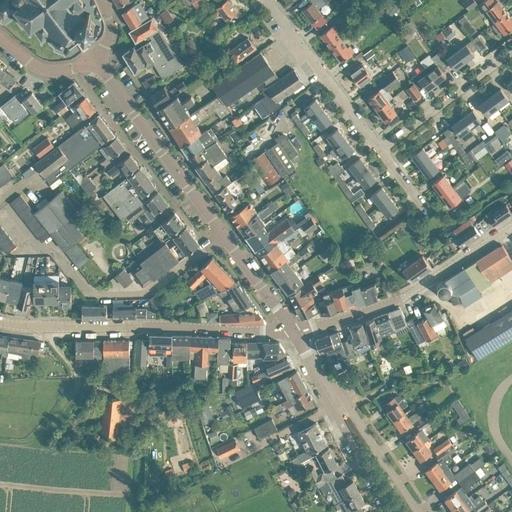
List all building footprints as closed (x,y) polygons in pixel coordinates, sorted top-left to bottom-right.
[(4,0),(0,3),(0,17),(1,19),(3,17),(4,18),(13,10),(23,23),(25,22),(30,28),(30,30),(31,30),(32,28),(34,26),(42,36),(42,38),(43,38),(43,36),(49,32),(50,33),(50,34),(50,35),(50,36),(51,37),(51,38),(52,38),(53,39),(54,39),(56,42),(56,43),(56,44),(57,45),(57,46),(58,47),(59,47),(60,48),(61,48),(62,48),(63,48),(64,47),(65,46),(66,45),(66,44),(67,45),(69,45),(70,44),(71,42),(82,33),(84,36),(84,39),(86,39),(87,36),(96,29),(100,29),(100,27),(97,26),(90,17),(90,13),(87,13),(87,16),(85,18),(84,16),(83,15),(83,14),(83,13),(82,13),(82,12),(81,12),(80,11),(79,11),(78,9),(83,5),(85,6),(86,4),(84,4),(80,0),(4,0)] [(237,13),(227,0),(226,0),(201,19),(205,24),(221,12),(227,20),(237,13)] [(310,0),(312,2),(302,10),(312,23),(317,29),(327,21),(322,15),(318,9),(326,3),(323,0),(310,0)] [(393,16),(400,7),(394,0),(391,2),(393,3),(387,11),(393,16)] [(469,11),(477,4),(474,0),(465,0),(462,2),(469,11)] [(495,3),(492,0),(485,0),(478,6),(482,12),(486,9),(496,22),(507,14),(497,1),(495,3)] [(131,28),(140,22),(148,17),(138,2),(132,6),(130,7),(122,12),(131,28)] [(511,28),(511,20),(507,14),(496,22),(492,25),(501,37),(511,28)] [(464,15),(458,20),(462,25),(468,20),(464,15)] [(173,72),(187,63),(171,48),(158,29),(151,18),(137,26),(132,29),(129,32),(135,42),(134,43),(136,46),(123,53),(125,56),(124,57),(131,70),(133,69),(135,72),(146,65),(148,68),(152,66),(150,63),(153,61),(164,77),(173,72)] [(220,36),(230,28),(224,21),(214,28),(220,36)] [(410,34),(417,29),(411,21),(404,26),(410,34)] [(331,48),(341,40),(336,33),(338,31),(333,25),(321,34),(331,48)] [(265,36),(269,33),(264,27),(260,30),(265,36)] [(450,27),(444,32),(449,39),(455,34),(450,27)] [(479,51),(486,46),(478,35),(471,40),(475,45),(479,51)] [(248,37),(229,51),(240,65),(250,58),(247,54),(256,48),(248,37)] [(347,48),(341,40),(331,48),(341,61),(353,52),(349,46),(347,48)] [(465,62),(474,54),(470,49),(475,45),(471,40),(467,44),(457,51),(465,62)] [(402,57),(411,51),(407,45),(398,51),(402,57)] [(371,66),(375,63),(370,57),(375,54),(371,49),(363,55),(371,66)] [(269,86),(279,79),(260,51),(212,84),(219,95),(227,106),(264,80),(269,86)] [(457,51),(443,62),(446,66),(447,67),(451,64),(455,69),(465,62),(457,51)] [(440,59),(436,54),(431,58),(434,61),(425,68),(428,72),(436,83),(446,76),(442,71),(446,67),(447,67),(440,58),(440,59)] [(359,86),(367,80),(372,76),(362,63),(356,68),(357,69),(351,74),(359,86)] [(5,71),(0,67),(0,78),(10,88),(16,81),(5,71)] [(426,91),(436,83),(428,72),(425,68),(410,79),(414,83),(418,89),(422,86),(426,91)] [(303,83),(294,69),(279,79),(269,86),(269,87),(267,88),(262,91),(266,96),(261,99),(270,113),(281,106),(277,101),(295,89),(303,83)] [(383,87),(368,98),(377,109),(388,101),(384,96),(389,91),(388,90),(394,86),(401,81),(393,71),(386,76),(379,82),(383,87)] [(154,75),(143,82),(147,87),(157,80),(154,75)] [(64,99),(53,108),(56,113),(58,111),(66,105),(67,104),(70,108),(75,104),(86,96),(74,81),(72,82),(59,93),(64,99)] [(158,106),(188,86),(184,81),(168,91),(164,86),(150,95),(158,106)] [(414,100),(421,94),(418,89),(414,83),(406,89),(414,100)] [(498,107),(509,99),(501,89),(490,97),(498,107)] [(7,101),(2,105),(9,114),(15,121),(28,112),(26,109),(29,106),(34,112),(43,105),(42,104),(41,104),(42,103),(39,98),(38,99),(33,93),(32,92),(29,94),(23,99),(24,100),(21,103),(14,95),(7,101)] [(182,102),(178,95),(165,103),(157,109),(170,128),(190,114),(186,107),(195,101),(191,96),(182,102)] [(232,113),(227,106),(219,95),(196,111),(191,115),(190,114),(170,128),(181,146),(202,132),(198,125),(217,112),(223,119),(232,113)] [(74,113),(66,119),(72,127),(88,115),(95,109),(86,96),(75,104),(70,108),(74,113)] [(487,115),(498,107),(490,97),(479,105),(487,115)] [(309,112),(301,118),(305,124),(313,118),(323,109),(315,99),(307,105),(305,107),(309,112)] [(386,121),(397,113),(388,101),(377,109),(386,121)] [(2,105),(0,106),(0,114),(3,119),(9,114),(2,105)] [(249,105),(234,113),(238,119),(253,111),(249,105)] [(321,128),(324,126),(332,120),(323,109),(313,118),(321,128)] [(470,128),(481,120),(473,109),(462,117),(470,128)] [(300,128),(305,124),(297,113),(292,116),(300,128)] [(58,145),(35,163),(44,176),(51,184),(69,170),(75,166),(103,144),(115,134),(114,133),(100,115),(100,114),(99,114),(91,120),(82,127),(75,132),(58,145)] [(474,134),(470,128),(462,117),(451,125),(460,136),(465,132),(469,137),(474,134)] [(305,136),(310,132),(305,124),(300,128),(305,136)] [(498,136),(502,141),(503,143),(504,142),(508,147),(509,147),(511,144),(511,142),(509,139),(507,137),(511,134),(504,124),(494,132),(498,136)] [(129,138),(133,135),(126,126),(122,129),(129,138)] [(202,132),(181,146),(188,157),(197,151),(206,145),(218,138),(214,132),(211,127),(207,130),(207,129),(202,132)] [(335,147),(346,139),(338,128),(330,134),(327,136),(335,147)] [(448,145),(451,143),(456,139),(448,128),(443,132),(446,136),(443,139),(448,145)] [(237,132),(233,134),(237,141),(242,138),(237,132)] [(282,176),(295,167),(290,159),(298,153),(286,136),(281,135),(275,139),(278,142),(265,151),(282,176)] [(100,149),(105,155),(108,160),(113,156),(117,153),(125,147),(116,136),(108,142),(105,145),(100,149)] [(488,136),(480,142),(484,147),(492,141),(488,136)] [(40,157),(54,146),(47,137),(33,148),(40,157)] [(346,155),(354,149),(346,139),(335,147),(330,150),(335,157),(340,153),(343,158),(346,155)] [(462,157),(466,153),(456,139),(451,143),(462,157)] [(223,178),(214,165),(226,157),(216,142),(201,151),(190,158),(215,193),(225,186),(231,182),(226,175),(223,178)] [(474,155),(484,147),(480,142),(470,150),(474,155)] [(322,157),(326,155),(318,143),(313,147),(320,158),(322,157)] [(420,166),(430,158),(422,147),(412,155),(420,166)] [(466,153),(462,157),(465,162),(474,157),(469,151),(466,153)] [(267,186),(280,177),(263,152),(251,160),(267,186)] [(127,174),(139,165),(130,154),(119,163),(108,171),(111,176),(122,168),(127,174)] [(102,165),(108,160),(105,155),(99,160),(102,165)] [(502,155),(495,160),(499,165),(506,160),(502,155)] [(322,169),(326,166),(327,165),(322,157),(320,158),(321,159),(317,162),(322,169)] [(357,176),(368,168),(360,157),(352,163),(349,166),(357,176)] [(428,177),(436,171),(438,169),(430,158),(420,166),(428,177)] [(0,186),(10,179),(14,176),(3,162),(1,164),(0,164),(0,186)] [(332,164),(327,166),(331,172),(341,165),(338,162),(333,165),(332,164)] [(342,188),(346,184),(340,175),(342,172),(344,170),(341,165),(331,172),(342,188)] [(83,177),(75,166),(69,170),(82,186),(90,179),(86,174),(83,177)] [(144,172),(141,168),(141,167),(140,166),(112,188),(103,195),(121,219),(126,216),(134,209),(146,200),(158,191),(155,186),(155,185),(154,186),(147,175),(149,174),(146,170),(144,172)] [(476,166),(463,175),(470,185),(483,176),(476,166)] [(365,187),(368,185),(376,179),(368,168),(357,176),(365,187)] [(441,195),(452,187),(443,175),(441,177),(433,183),(441,195)] [(291,177),(279,183),(282,189),(294,183),(291,177)] [(90,179),(82,186),(88,193),(92,198),(97,195),(93,190),(96,187),(90,179)] [(44,197),(49,193),(38,181),(34,186),(44,197)] [(348,197),(353,194),(346,184),(342,188),(348,197)] [(452,187),(441,195),(450,206),(458,200),(461,198),(471,191),(466,184),(456,192),(452,187)] [(215,193),(231,215),(248,203),(245,199),(240,202),(237,197),(235,199),(225,186),(215,193)] [(379,205),(390,197),(382,187),(374,193),(371,195),(379,205)] [(348,197),(349,198),(352,203),(363,194),(365,193),(361,188),(353,194),(348,197)] [(50,231),(77,210),(62,190),(35,212),(50,231)] [(134,209),(126,216),(130,222),(144,211),(152,221),(158,216),(156,213),(160,209),(168,203),(158,191),(146,200),(134,209)] [(15,208),(25,200),(21,194),(10,202),(15,208)] [(362,218),(368,214),(367,214),(371,212),(364,202),(367,200),(363,194),(361,196),(352,203),(362,218)] [(387,216),(390,214),(398,208),(390,197),(379,205),(387,216)] [(299,202),(302,211),(312,208),(309,199),(299,202)] [(18,212),(28,204),(25,200),(15,208),(18,212)] [(238,226),(257,213),(250,202),(248,203),(231,215),(238,226)] [(22,217),(32,209),(28,204),(18,212),(22,217)] [(257,213),(238,226),(246,237),(265,223),(261,218),(271,211),(268,205),(257,213)] [(493,226),(511,213),(506,205),(487,218),(493,226)] [(319,207),(311,214),(317,223),(326,215),(319,207)] [(26,222),(36,215),(32,209),(22,217),(26,222)] [(79,267),(86,261),(92,257),(83,246),(78,240),(89,231),(92,229),(77,210),(50,231),(79,267)] [(167,237),(171,234),(184,224),(175,212),(162,222),(158,225),(167,237)] [(370,229),(375,225),(368,214),(362,218),(370,229)] [(30,227),(40,219),(36,215),(26,222),(30,227)] [(307,232),(316,225),(311,218),(303,225),(307,232)] [(34,232),(44,224),(40,219),(30,227),(34,232)] [(293,231),(285,219),(268,231),(263,225),(266,224),(265,223),(246,237),(259,255),(284,237),(293,231)] [(456,239),(456,240),(462,248),(480,235),(479,233),(471,221),(463,227),(465,230),(467,232),(456,239)] [(38,237),(48,229),(44,224),(34,232),(38,237)] [(154,279),(198,246),(189,232),(190,231),(186,226),(174,236),(177,241),(170,247),(166,242),(158,248),(145,258),(140,261),(141,262),(130,270),(143,286),(153,278),(154,279)] [(42,242),(52,234),(48,229),(38,237),(42,242)] [(0,243),(9,236),(5,231),(0,235),(0,243)] [(0,245),(3,249),(13,241),(9,236),(0,243),(0,245)] [(284,237),(259,255),(265,263),(282,251),(290,245),(289,244),(288,242),(284,237)] [(7,254),(17,246),(13,241),(3,249),(7,254)] [(435,288),(435,289),(435,290),(437,295),(438,296),(439,297),(440,298),(441,298),(442,298),(443,299),(444,299),(445,299),(446,299),(446,298),(447,298),(448,298),(449,297),(450,297),(452,304),(461,301),(458,293),(475,283),(479,290),(486,285),(491,282),(490,282),(499,276),(511,268),(511,267),(511,259),(508,253),(502,244),(499,247),(498,246),(471,263),(444,281),(443,281),(442,281),(441,281),(440,281),(440,282),(439,282),(438,282),(438,283),(437,283),(437,284),(436,285),(436,286),(435,287),(435,288)] [(282,251),(265,263),(271,271),(288,259),(296,253),(291,247),(290,245),(282,251)] [(149,246),(140,252),(145,258),(153,251),(149,246)] [(90,261),(104,276),(115,267),(100,251),(90,261)] [(288,259),(271,271),(279,282),(295,271),(291,265),(295,261),(301,257),(298,252),(296,253),(288,259)] [(412,283),(432,268),(423,255),(402,270),(406,275),(412,283)] [(201,267),(187,282),(193,288),(204,277),(210,283),(202,287),(208,298),(218,292),(236,281),(212,257),(201,267)] [(295,261),(291,265),(295,271),(300,267),(295,261)] [(124,286),(133,279),(124,269),(116,275),(124,286)] [(288,294),(303,283),(295,271),(279,282),(288,294)] [(319,275),(290,295),(291,298),(296,307),(307,300),(313,297),(314,298),(320,296),(317,291),(314,286),(322,281),(320,277),(319,275)] [(0,297),(6,299),(11,280),(0,277),(0,297)] [(17,302),(21,286),(22,283),(11,280),(6,299),(17,302)] [(252,302),(238,280),(236,281),(218,292),(221,296),(224,295),(229,303),(232,307),(235,312),(244,307),(252,302)] [(34,302),(47,302),(47,281),(34,281),(34,289),(34,301),(34,302)] [(59,286),(59,281),(49,281),(47,281),(47,302),(58,301),(59,286)] [(353,288),(351,284),(332,291),(338,310),(348,307),(365,302),(360,289),(359,286),(353,288)] [(370,301),(378,299),(376,292),(378,292),(376,286),(375,284),(360,289),(365,302),(370,300),(370,301)] [(29,308),(31,301),(34,301),(34,289),(21,286),(17,302),(17,305),(29,308)] [(59,306),(71,306),(71,286),(59,286),(58,301),(59,306)] [(322,310),(319,311),(320,315),(338,310),(332,291),(323,293),(326,302),(319,304),(322,310)] [(307,300),(296,307),(301,317),(302,318),(303,318),(319,311),(322,310),(319,304),(318,301),(316,302),(314,298),(313,297),(307,300)] [(200,302),(197,304),(200,311),(200,315),(206,315),(206,311),(209,311),(204,300),(202,301),(200,302)] [(216,302),(217,313),(227,312),(226,301),(216,302)] [(266,323),(253,303),(245,309),(236,314),(221,313),(220,323),(233,324),(233,325),(265,323),(266,323)] [(438,309),(434,303),(422,309),(426,317),(417,322),(420,327),(426,339),(437,334),(435,330),(446,324),(443,319),(444,319),(441,312),(439,309),(438,309)] [(155,318),(155,316),(155,312),(146,308),(132,307),(132,304),(117,305),(118,307),(117,307),(117,308),(113,308),(113,317),(155,318)] [(82,318),(107,318),(107,305),(82,306),(82,318)] [(400,308),(374,318),(380,334),(382,333),(383,335),(395,330),(398,328),(400,333),(410,329),(407,324),(406,322),(403,315),(401,310),(400,308)] [(407,324),(417,344),(426,339),(420,327),(417,322),(415,317),(406,322),(407,324)] [(380,334),(374,318),(366,321),(369,339),(371,348),(371,349),(377,347),(375,340),(382,337),(381,336),(383,335),(382,333),(380,334)] [(491,321),(465,337),(478,358),(504,342),(491,321)] [(363,322),(351,327),(355,336),(352,337),(357,352),(371,347),(369,339),(363,322)] [(342,340),(339,331),(315,340),(319,352),(334,347),(338,357),(347,354),(342,340)] [(7,355),(9,337),(0,334),(0,350),(3,351),(2,354),(7,355)] [(173,357),(172,335),(150,334),(149,354),(165,355),(172,355),(172,357),(173,357)] [(190,357),(191,336),(172,335),(173,357),(186,357),(186,359),(185,359),(185,369),(190,369),(190,357)] [(218,358),(218,349),(219,337),(191,336),(190,357),(196,358),(195,376),(208,376),(209,358),(218,358)] [(38,352),(40,341),(9,337),(7,355),(30,359),(31,351),(38,352)] [(218,349),(218,358),(218,364),(227,364),(227,370),(229,370),(230,364),(230,357),(230,347),(230,342),(231,337),(219,337),(218,349)] [(350,337),(342,340),(347,354),(348,358),(356,355),(354,351),(355,351),(350,337)] [(146,364),(147,350),(147,340),(137,339),(136,363),(136,364),(146,364)] [(94,340),(76,340),(76,356),(92,355),(92,370),(95,370),(95,367),(96,368),(102,357),(101,350),(101,340),(94,340)] [(130,340),(104,340),(104,350),(104,354),(104,368),(107,372),(127,371),(130,369),(130,347),(130,340)] [(247,342),(233,342),(233,352),(233,360),(238,360),(247,360),(247,358),(247,342)] [(247,358),(251,358),(278,357),(286,352),(279,342),(247,342),(247,358)] [(390,354),(389,355),(390,363),(399,362),(397,346),(389,347),(390,354)] [(255,383),(294,365),(287,354),(274,361),(265,365),(268,370),(251,377),(253,384),(255,383)] [(237,378),(238,364),(230,364),(229,377),(237,378)] [(288,399),(308,389),(297,369),(278,380),(288,399)] [(253,383),(234,391),(242,408),(260,399),(253,383)] [(288,399),(283,401),(286,407),(295,403),(298,409),(305,405),(305,406),(307,405),(306,404),(313,400),(308,389),(288,399)] [(394,421),(405,413),(402,408),(407,404),(402,397),(400,396),(398,395),(395,396),(384,404),(388,410),(387,411),(394,421)] [(104,407),(101,436),(117,438),(121,399),(105,397),(104,407)] [(423,413),(432,409),(428,400),(420,404),(423,413)] [(275,413),(282,409),(279,403),(272,407),(275,413)] [(425,420),(418,410),(409,417),(405,413),(394,421),(401,431),(410,425),(412,423),(417,419),(420,423),(425,420)] [(260,438),(278,429),(272,418),(255,428),(260,438)] [(420,423),(417,426),(420,430),(422,428),(422,429),(427,425),(431,423),(427,418),(425,420),(420,423)] [(223,420),(216,423),(220,431),(227,428),(223,420)] [(300,462),(303,461),(309,457),(311,456),(310,453),(327,444),(316,422),(298,431),(307,449),(297,455),(300,462)] [(224,434),(227,441),(248,433),(245,426),(224,434)] [(414,434),(406,440),(414,450),(424,442),(427,440),(429,438),(422,429),(422,428),(420,430),(414,434)] [(447,464),(451,462),(447,456),(456,449),(454,446),(457,444),(451,436),(448,438),(453,444),(438,455),(436,457),(439,461),(437,463),(436,461),(426,469),(433,480),(444,472),(450,468),(447,464)] [(448,438),(433,448),(438,455),(453,444),(448,438)] [(236,439),(217,448),(222,458),(240,448),(236,439)] [(424,442),(414,450),(421,460),(429,454),(432,452),(428,447),(431,445),(427,440),(424,442)] [(463,452),(469,449),(466,444),(460,447),(463,452)] [(325,472),(338,465),(329,447),(316,454),(325,472)] [(470,474),(473,472),(475,470),(470,463),(454,474),(450,468),(444,472),(433,480),(440,489),(448,483),(451,481),(456,478),(459,483),(470,474)] [(318,475),(314,467),(307,470),(315,485),(326,479),(322,473),(318,475)] [(455,491),(445,499),(452,509),(468,497),(465,493),(470,489),(472,487),(471,485),(481,477),(476,470),(470,474),(459,483),(462,486),(460,487),(460,488),(456,491),(455,491)] [(348,483),(343,473),(327,482),(326,483),(334,498),(332,499),(335,504),(359,491),(353,480),(348,483)] [(291,496),(297,492),(293,487),(288,490),(291,496)] [(360,509),(360,506),(359,504),(365,501),(359,491),(335,504),(338,508),(341,507),(343,511),(358,511),(358,510),(360,509)] [(468,497),(452,509),(454,511),(468,511),(470,510),(475,506),(478,511),(487,504),(484,500),(483,501),(479,496),(472,501),(468,497)] [(296,511),(301,508),(296,500),(291,504),(296,511)] [(486,511),(491,509),(493,507),(490,503),(488,505),(487,504),(478,511),(476,511),(486,511)]
